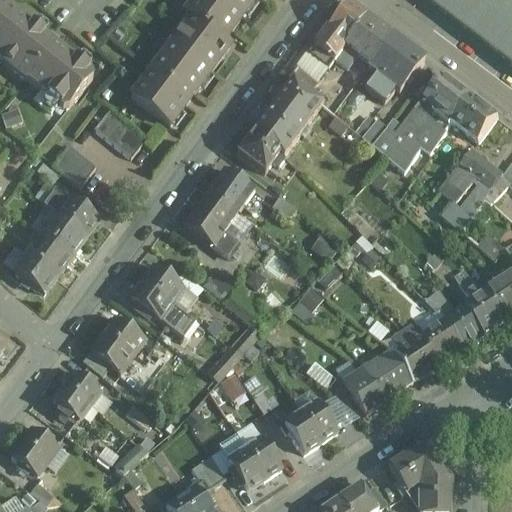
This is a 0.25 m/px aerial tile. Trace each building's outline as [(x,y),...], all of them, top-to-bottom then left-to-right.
[(242,19),(216,0),(196,0),(184,17),(190,22),(170,48),(209,77),(209,76),(229,50),(222,46),(225,43),(242,19)] [(216,0),(242,19),(256,0),(216,0)] [(511,0),(424,0),(511,66),(511,0)] [(91,76),(1,3),(0,2),(0,63),(24,83),(27,83),(62,111),(68,111),(92,81),(91,76)] [(346,7),(307,57),(328,72),(345,49),(346,47),(345,45),(364,20),(346,7)] [(392,40),(364,20),(345,45),(346,47),(345,49),(370,68),(371,68),(392,40)] [(423,64),(392,40),(371,68),(370,68),(368,71),(377,78),(367,92),(385,106),(395,92),(399,95),(423,64)] [(209,77),(170,48),(130,101),(169,130),(209,77)] [(316,88),(297,72),(289,82),(309,98),(316,88)] [(441,77),(413,113),(414,114),(394,139),(386,132),(371,150),(371,151),(404,178),(422,154),(431,160),(447,137),(445,135),(452,126),(471,101),(441,77)] [(309,98),(289,82),(282,92),(284,94),(264,121),(261,119),(253,131),(255,134),(282,161),(321,109),(309,98)] [(498,121),(471,101),(452,126),(478,147),(498,121)] [(146,143),(110,114),(93,134),(130,163),(146,143)] [(348,131),(336,121),(330,129),(341,138),(348,131)] [(377,125),(362,143),(371,150),(386,132),(377,125)] [(282,161),(255,134),(237,158),(264,178),(271,169),(277,173),(284,163),(282,161)] [(95,171),(67,149),(51,171),(59,178),(78,194),(95,171)] [(502,180),(471,156),(462,168),(461,168),(451,181),(439,195),(453,207),(456,209),(473,186),(479,190),(481,186),(491,194),(501,181),(502,180)] [(461,168),(453,161),(443,175),(451,181),(461,168)] [(511,167),(501,181),(509,189),(511,192),(511,167)] [(262,203),(225,174),(207,198),(236,219),(242,212),(251,218),(262,203)] [(509,189),(501,181),(491,194),(484,204),(490,210),(509,189)] [(479,190),(461,214),(471,222),(473,219),(484,204),(491,194),(481,186),(479,190)] [(69,203),(54,192),(42,208),(57,219),(69,203)] [(236,219),(207,198),(199,209),(198,208),(191,217),(192,218),(183,230),(220,257),(228,246),(221,240),(236,219)] [(296,214),(279,202),(271,213),(288,226),(296,214)] [(78,207),(76,209),(69,203),(57,219),(86,240),(98,224),(91,219),(92,217),(78,207)] [(453,207),(441,221),(461,238),(472,225),(470,223),(471,222),(461,214),(456,209),(453,207)] [(86,240),(57,219),(42,240),(72,262),(79,253),(78,252),(86,240)] [(472,225),(461,238),(470,246),(485,228),(473,219),(471,222),(470,223),(472,225)] [(510,249),(485,228),(470,246),(495,267),(510,249)] [(72,262),(42,240),(27,260),(30,263),(55,282),(65,269),(66,270),(72,262)] [(14,252),(2,268),(15,277),(26,261),(30,263),(27,260),(17,253),(17,254),(14,252)] [(30,263),(26,261),(15,277),(43,298),(55,282),(30,263)] [(176,286),(162,275),(161,276),(153,271),(141,287),(184,319),(196,303),(175,287),(176,286)] [(505,327),(486,297),(481,300),(467,278),(457,284),(472,307),(466,310),(485,340),(505,327)] [(511,280),(486,297),(505,327),(511,322),(511,280)] [(141,287),(129,303),(137,308),(136,310),(150,320),(151,319),(166,330),(166,331),(183,343),(194,327),(184,319),(141,287)] [(386,300),(378,291),(368,301),(377,310),(386,300)] [(411,291),(387,314),(397,325),(408,315),(419,325),(425,319),(421,315),(425,311),(429,316),(433,313),(426,307),(411,291)] [(485,340),(466,310),(451,320),(448,315),(451,313),(438,296),(426,307),(433,313),(436,316),(440,314),(446,322),(465,353),(485,340)] [(257,319),(235,299),(227,308),(249,328),(257,319)] [(446,322),(423,337),(443,367),(465,353),(446,322)] [(144,346),(114,324),(90,356),(110,371),(119,377),(117,380),(140,398),(160,372),(149,363),(145,368),(133,359),(144,346)] [(418,341),(411,329),(391,342),(399,353),(392,357),(394,361),(412,388),(443,367),(423,337),(418,341)] [(251,333),(232,355),(240,361),(259,340),(251,333)] [(392,357),(380,347),(372,353),(382,369),(394,361),(392,357)] [(232,355),(223,366),(230,372),(240,361),(232,355)] [(110,371),(90,356),(83,367),(102,382),(110,371)] [(382,369),(365,380),(382,407),(412,388),(394,361),(382,369)] [(222,365),(208,378),(218,385),(230,372),(223,366),(222,365)] [(362,376),(344,388),(364,419),(382,407),(365,380),(362,376)] [(84,379),(82,383),(74,377),(63,392),(89,411),(100,396),(92,390),(94,387),(84,379)] [(231,403),(246,393),(234,378),(220,388),(231,403)] [(89,411),(63,392),(52,405),(60,411),(58,415),(68,422),(71,419),(78,425),(89,411)] [(273,412),(263,397),(252,404),(262,419),(273,412)] [(333,428),(323,414),(322,415),(317,407),(300,418),(320,448),(337,437),(332,429),(333,428)] [(300,418),(283,429),(288,436),(287,437),(296,452),(298,451),(303,459),(320,448),(300,418)] [(32,433),(11,462),(18,467),(16,471),(27,479),(29,475),(37,481),(46,469),(55,475),(67,459),(50,446),(53,443),(42,435),(40,439),(32,433)] [(245,454),(236,441),(220,452),(228,465),(233,473),(232,474),(241,489),(243,488),(248,495),(264,484),(245,454)] [(278,465),(269,450),(266,451),(261,443),(245,454),(264,484),(281,474),(276,466),(278,465)] [(418,491),(438,462),(426,445),(388,470),(406,498),(418,491)] [(146,447),(140,453),(147,459),(153,453),(146,447)] [(131,458),(124,466),(123,466),(116,474),(123,480),(139,466),(131,458)] [(210,462),(190,476),(204,496),(205,497),(225,484),(210,462)] [(438,462),(418,491),(417,511),(451,511),(451,483),(438,462)] [(143,463),(130,474),(139,483),(152,473),(143,463)] [(139,483),(130,474),(123,480),(133,493),(142,486),(139,483)] [(375,511),(366,497),(360,488),(338,503),(344,511),(375,511)] [(53,501),(38,489),(31,499),(46,510),(53,501)] [(200,499),(196,492),(181,501),(187,511),(209,511),(208,510),(212,508),(205,497),(204,496),(200,499)] [(381,511),(385,510),(374,492),(366,497),(375,511),(381,511)] [(141,511),(133,499),(124,505),(128,511),(141,511)] [(0,511),(21,511),(14,501),(0,511)] [(187,511),(181,501),(166,511),(187,511)] [(344,511),(338,503),(323,511),(344,511)]
